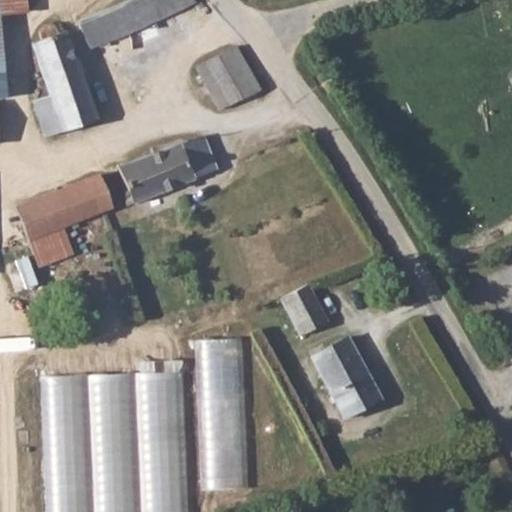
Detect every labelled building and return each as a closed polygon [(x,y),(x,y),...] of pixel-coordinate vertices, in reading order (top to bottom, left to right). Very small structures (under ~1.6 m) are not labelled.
[(0,0),(0,98),(8,98),(3,14),(30,12),(28,0),(0,0)] [(190,2),(189,0),(133,0),(79,25),(87,47),(190,2)] [(38,40),(29,42),(48,96),(31,101),(44,136),(93,120),(64,32),(54,34),(52,29),(48,25),(43,25),(39,27),(37,32),(38,40)] [(230,47),(192,66),(216,109),(257,89),(230,47)] [(125,204),(211,169),(196,135),(117,168),(127,195),(122,197),(125,204)] [(95,175),(12,207),(34,266),(69,253),(59,227),(108,208),(105,201),(109,199),(107,193),(102,194),(95,175)] [(302,285),(276,299),(296,335),(322,321),(302,285)] [(341,337),(307,355),(339,416),(375,398),(341,337)] [(200,339),(200,489),(247,489),(246,339),(200,339)] [(48,511),(191,511),(188,369),(73,372),(73,375),(45,376),(48,511)]
